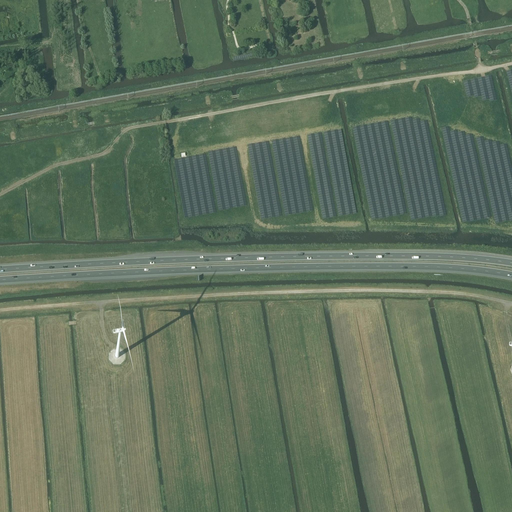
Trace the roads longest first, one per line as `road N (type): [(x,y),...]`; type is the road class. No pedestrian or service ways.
road 1 (track): [(0,194),(48,168),(99,155),(128,128),(511,63)]
road 2 (track): [(511,303),(455,292),(324,290),(0,310)]
road 3 (trunk): [(511,263),(287,255),(0,270)]
road 4 (trunk): [(0,280),(288,267),(511,275)]
